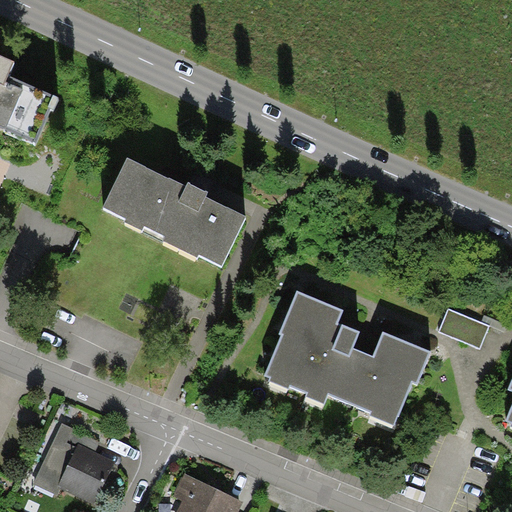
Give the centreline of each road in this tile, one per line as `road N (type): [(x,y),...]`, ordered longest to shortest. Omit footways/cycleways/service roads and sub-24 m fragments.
road 1 (secondary): [(11,0),(511,226)]
road 2 (residential): [(382,511),(171,427)]
road 3 (residential): [(171,427),(0,353)]
